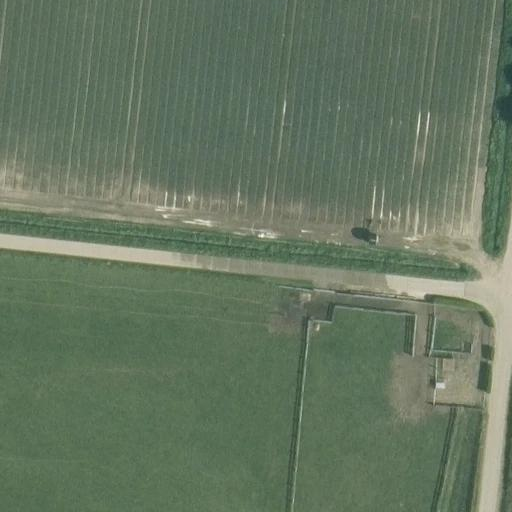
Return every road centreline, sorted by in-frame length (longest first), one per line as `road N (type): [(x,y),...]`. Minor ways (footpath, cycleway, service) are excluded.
road 1 (unclassified): [(510,296),(0,241)]
road 2 (unclassified): [(487,511),(510,296)]
